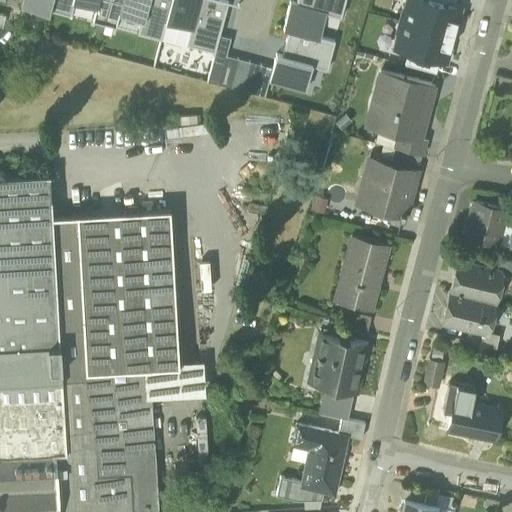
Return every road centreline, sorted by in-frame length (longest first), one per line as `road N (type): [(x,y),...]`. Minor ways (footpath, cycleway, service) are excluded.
road 1 (residential): [(380,462),(449,168)]
road 2 (residential): [(449,168),(494,0)]
road 3 (residential): [(380,462),(511,489)]
